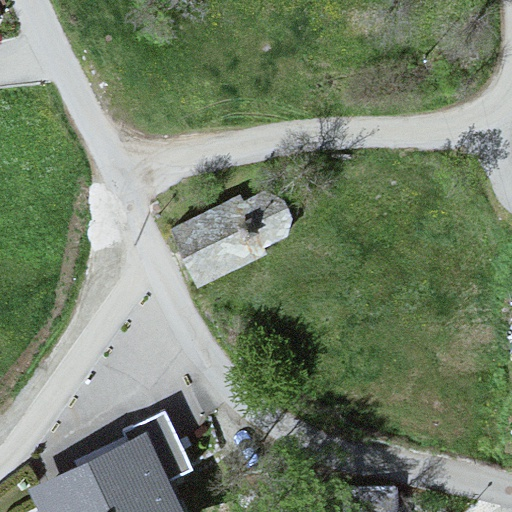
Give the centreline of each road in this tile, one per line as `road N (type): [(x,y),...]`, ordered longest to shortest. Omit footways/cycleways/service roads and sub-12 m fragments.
road 1 (residential): [(122,174),(157,279),(253,414),(396,469),(511,496)]
road 2 (unclassified): [(122,174),(293,132),(470,124),(502,103),(511,84)]
road 3 (unclassified): [(34,0),(122,174)]
